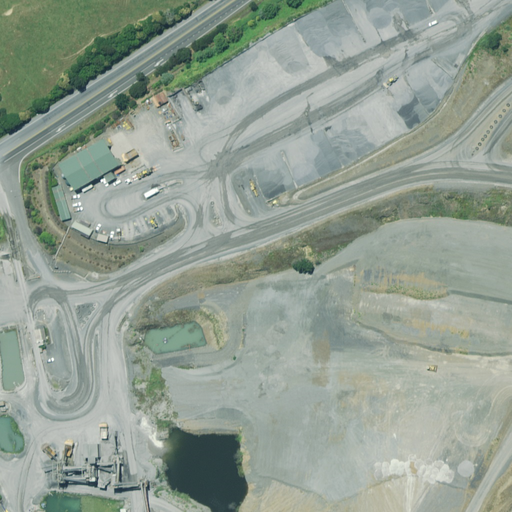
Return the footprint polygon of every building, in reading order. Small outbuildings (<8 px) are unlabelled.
[(183,127),(175,130),(184,152),(192,148),(183,127)] [(134,146),(131,141),(120,148),(123,153),(134,146)] [(120,170),(106,143),(65,164),(78,191),(120,170)] [(74,219),(64,186),(56,188),(66,221),(74,219)] [(96,231),(79,222),(76,227),(84,231),(83,234),(92,238),(96,231)] [(151,236),(147,227),(142,230),(146,238),(151,236)] [(135,242),(134,232),(127,233),(128,243),(135,242)] [(48,340),(46,329),(37,331),(40,347),(45,345),(44,340),(48,340)] [(75,447),(68,444),(64,455),(71,457),(75,447)] [(50,445),(45,450),(53,459),(59,454),(50,445)] [(69,464),(61,463),(61,483),(68,483),(69,464)] [(39,465),(38,472),(52,474),(53,467),(39,465)]
